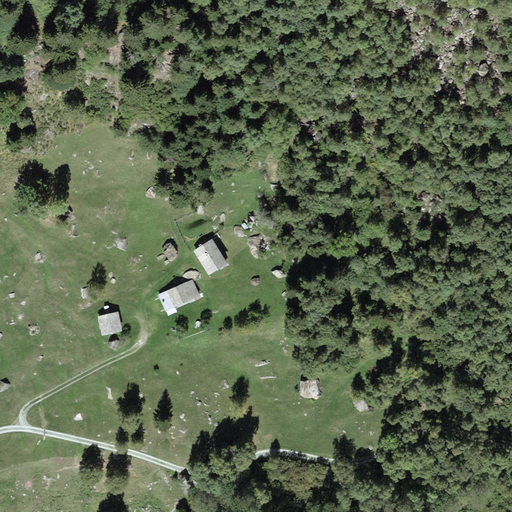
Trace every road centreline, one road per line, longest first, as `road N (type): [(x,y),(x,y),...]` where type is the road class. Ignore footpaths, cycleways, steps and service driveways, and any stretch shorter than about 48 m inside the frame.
road 1 (track): [(511,449),(422,427),(352,463),(262,453),(190,471),(19,426),(0,429)]
road 2 (track): [(19,426),(28,405),(129,349),(143,331)]
